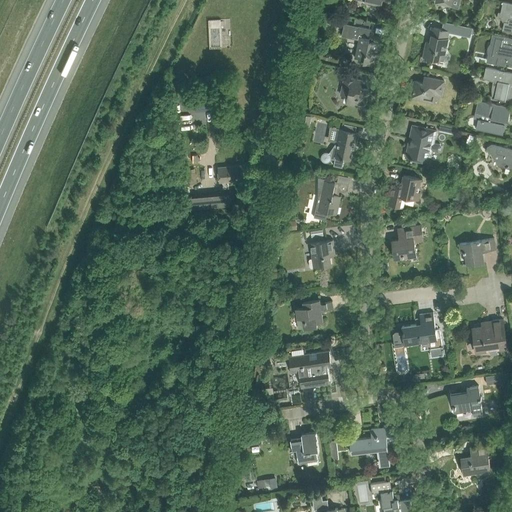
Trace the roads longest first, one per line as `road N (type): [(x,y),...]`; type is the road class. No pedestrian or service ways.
road 1 (track): [(303,0),(204,511)]
road 2 (residential): [(410,0),(364,207),(364,303)]
road 3 (residential): [(364,303),(367,397),(405,408),(432,511)]
road 4 (motorway): [(0,208),(94,0)]
road 5 (motorway): [(63,0),(0,137)]
road 6 (residential): [(364,303),(480,294),(511,281)]
